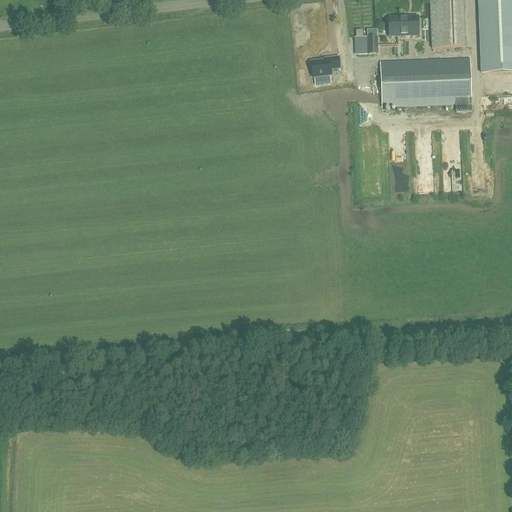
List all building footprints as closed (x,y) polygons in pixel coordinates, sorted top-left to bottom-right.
[(465,48),(462,0),(429,0),(432,49),(465,48)] [(479,38),(480,74),(511,73),(511,0),(477,0),(479,38)] [(418,17),(388,18),(389,38),(419,37),(418,17)] [(378,38),(367,38),(367,56),(378,56),(378,38)] [(310,63),(313,79),(332,76),(331,70),(340,68),(339,57),(326,59),(327,61),(310,63)] [(382,108),(456,105),(456,113),(472,112),(469,60),(380,63),(382,108)] [(432,144),(423,143),(422,154),(431,155),(432,144)] [(419,164),(420,176),(434,175),(434,163),(419,164)] [(462,172),(444,173),(445,180),(463,179),(462,172)]
